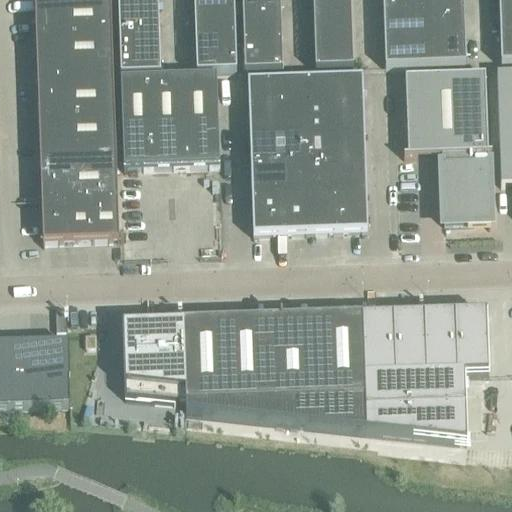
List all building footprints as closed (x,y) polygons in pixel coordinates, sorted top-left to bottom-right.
[(33,0),(42,250),(118,248),(109,0),(33,0)] [(157,0),(116,0),(120,83),(160,82),(157,0)] [(193,0),(196,80),(236,79),(232,0),(193,0)] [(241,0),(244,79),(282,77),(279,0),(241,0)] [(312,0),(315,76),(353,75),(350,0),(312,0)] [(463,0),(381,0),(384,73),(466,71),(463,0)] [(511,0),(497,0),(500,69),(511,69),(511,0)] [(511,79),(496,80),(500,192),(511,191),(511,79)] [(484,82),(404,85),(407,164),(441,163),(441,181),(443,232),(474,231),(474,229),(489,228),(484,82)] [(120,87),(123,177),(219,174),(216,84),(120,87)] [(252,243),(366,239),(361,85),(247,89),(252,243)] [(485,320),(462,321),(464,382),(488,381),(485,320)] [(462,321),(426,322),(428,384),(464,382),(462,321)] [(426,322),(395,323),(397,385),(428,384),(426,322)] [(395,323),(363,324),(365,386),(397,385),(395,323)] [(347,325),(182,330),(185,411),(185,412),(185,420),(268,429),(366,439),(366,421),(365,386),(363,324),(361,324),(347,325)] [(136,332),(122,332),(124,373),(125,405),(185,411),(182,330),(136,332)] [(96,341),(85,341),(86,354),(96,354),(96,341)] [(0,415),(12,415),(69,414),(68,388),(69,388),(68,354),(68,350),(0,351),(0,415)] [(397,385),(365,386),(366,421),(465,418),(464,382),(428,384),(397,385)] [(465,418),(366,421),(366,439),(466,450),(465,418)]
